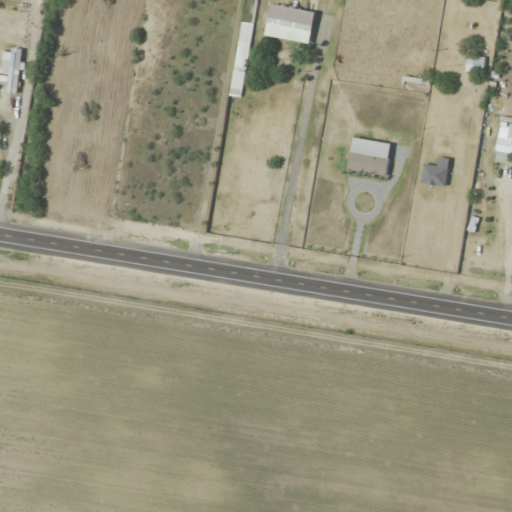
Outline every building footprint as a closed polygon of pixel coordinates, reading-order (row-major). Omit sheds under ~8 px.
[(310,43),(316,10),(272,3),(266,35),(310,43)] [(19,92),(20,48),(12,48),(12,53),(2,53),(1,92),(19,92)] [(471,69),(461,69),(462,86),(472,86),(471,69)] [(502,150),(511,149),(511,129),(502,130),(502,150)] [(391,143),(353,137),(348,170),(386,176),(391,143)]
